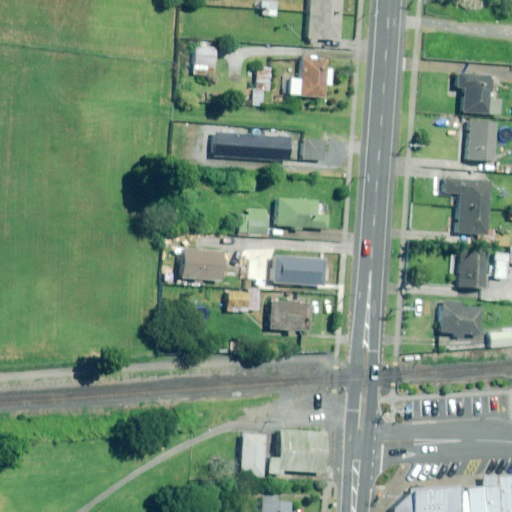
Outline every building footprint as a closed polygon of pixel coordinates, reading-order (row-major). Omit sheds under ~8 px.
[(336,0),(304,0),(303,38),(336,39),(336,0)] [(274,2),(259,1),(258,15),(273,15),(274,2)] [(204,47),(192,46),(190,74),(212,76),(214,56),(203,55),(204,47)] [(321,61),(299,59),(297,79),(286,78),(284,95),(319,98),(320,85),(327,85),(328,69),(320,68),(321,61)] [(267,68),(254,68),(253,88),(250,88),(250,105),(259,105),(260,90),(266,90),(267,68)] [(486,75),(452,73),(451,88),(458,88),(457,113),(494,114),(495,98),(485,97),(486,75)] [(443,96),(443,84),(420,84),(419,95),(443,96)] [(487,121),(464,120),(462,160),(485,161),(487,121)] [(208,133),(207,157),(282,161),(282,158),(318,160),(319,141),(283,139),(283,137),(208,133)] [(486,183),(439,179),(438,193),(455,195),(451,233),(481,235),(486,183)] [(265,226),(271,226),(321,228),(322,201),(272,199),(271,211),(243,210),(242,216),(234,216),(233,235),(264,237),(265,226)] [(218,252),(177,249),(176,278),(216,281),(218,252)] [(303,251),(278,249),(276,286),(300,287),(303,251)] [(479,288),(481,250),(453,249),(450,287),(479,288)] [(504,254),(491,253),(490,278),(503,279),(504,254)] [(246,293),(223,291),(222,308),(244,310),(246,293)] [(305,331),(306,303),(264,301),(263,330),(305,331)] [(456,304),(436,301),(432,332),(472,337),(476,309),(456,307),(456,304)] [(511,327),(480,332),(483,351),(511,347),(511,327)] [(322,434),(275,431),(274,459),(266,459),(265,473),(278,474),(279,470),(320,473),(322,434)] [(262,436),(239,434),(237,476),(260,477),(262,436)] [(400,511),(511,511),(511,492),(418,497),(400,511)] [(284,511),(285,497),(257,496),(255,511),(284,511)]
